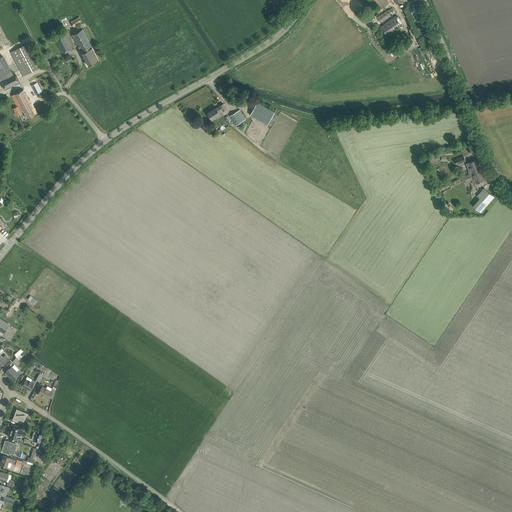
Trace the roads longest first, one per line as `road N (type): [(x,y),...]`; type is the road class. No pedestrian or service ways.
road 1 (tertiary): [(106,140),(278,32),(307,0)]
road 2 (unclassified): [(179,511),(9,389)]
road 3 (unclassified): [(511,185),(491,160),(421,0)]
road 4 (tertiary): [(0,255),(106,140)]
